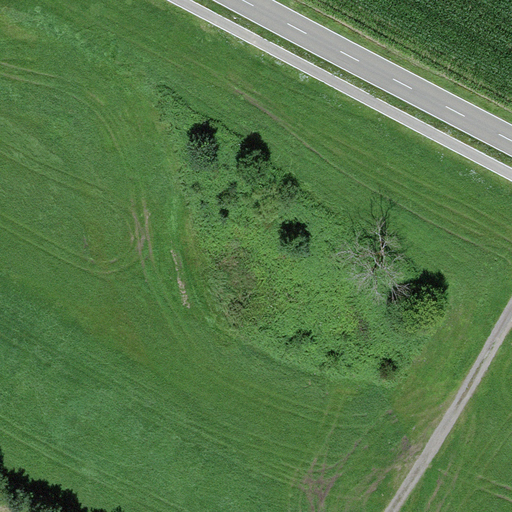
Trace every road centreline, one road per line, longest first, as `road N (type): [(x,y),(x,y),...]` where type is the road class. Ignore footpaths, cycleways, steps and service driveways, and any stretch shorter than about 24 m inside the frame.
road 1 (secondary): [(511,140),(243,0)]
road 2 (track): [(511,313),(393,511)]
